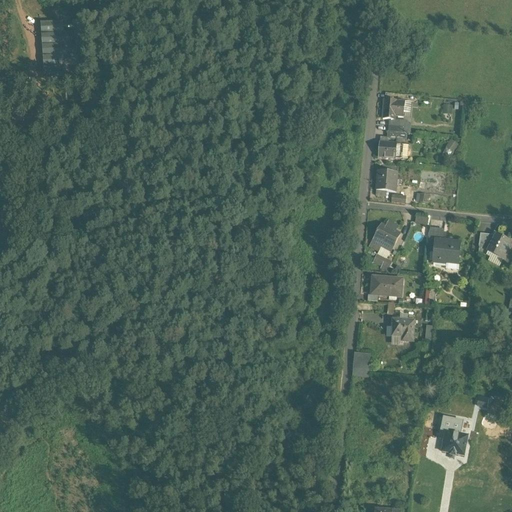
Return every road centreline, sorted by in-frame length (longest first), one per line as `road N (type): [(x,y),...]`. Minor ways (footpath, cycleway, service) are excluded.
road 1 (residential): [(364,205),(332,511)]
road 2 (residential): [(505,219),(364,205)]
